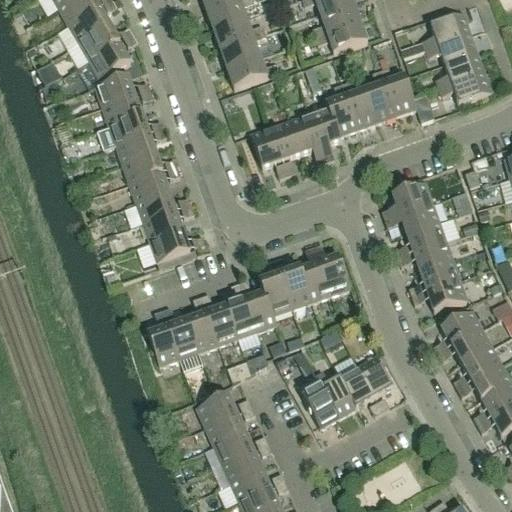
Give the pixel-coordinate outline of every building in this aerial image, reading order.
[(49,0),(58,14),(81,0),(49,0)] [(68,32),(99,14),(90,0),(81,0),(58,14),(68,32)] [(105,0),(99,4),(103,11),(113,6),(109,0),(105,0)] [(251,0),(200,0),(206,16),(251,0)] [(246,24),(242,13),(254,9),(251,0),(206,16),(213,36),(246,24)] [(353,8),(350,0),(313,0),(301,4),(304,13),(316,8),(320,20),(353,8)] [(117,13),(113,6),(103,11),(107,19),(117,13)] [(360,27),(353,8),(320,20),(324,31),(312,35),(315,43),(360,27)] [(79,49),(109,31),(99,14),(68,32),(79,49)] [(470,40),(463,19),(430,31),(434,43),(422,47),(425,55),(470,40)] [(265,39),(262,31),(250,35),(246,24),(213,36),(220,55),(265,39)] [(367,47),(360,27),(315,43),(318,51),(329,47),(334,59),(367,47)] [(89,67),(119,49),(109,31),(79,49),(89,67)] [(396,37),(394,38),(399,51),(403,63),(425,55),(422,47),(421,43),(411,47),(406,33),(396,37)] [(119,39),(123,47),(133,41),(129,34),(119,39)] [(260,62),(256,51),(268,47),(265,39),(220,55),(227,74),(260,62)] [(477,59),(470,40),(425,55),(428,64),(440,59),(444,71),(477,59)] [(137,49),(133,41),(123,47),(128,54),(137,49)] [(130,68),(119,49),(89,67),(100,85),(122,72),(130,68)] [(484,78),(477,59),(444,71),(448,82),(436,86),(439,94),(484,78)] [(278,78),(276,69),(264,73),(260,62),(227,74),(234,94),(267,83),(267,82),(278,78)] [(37,78),(46,92),(48,91),(60,84),(51,69),(37,78)] [(122,72),(100,85),(103,91),(128,82),(122,72)] [(305,75),(313,97),(320,94),(313,72),(305,75)] [(416,114),(404,81),(392,85),(388,73),(380,76),(396,121),(416,114)] [(396,121),(380,76),(372,79),(376,91),(365,95),(377,128),(396,121)] [(491,98),(484,78),(439,94),(442,102),(453,98),(458,110),(491,98)] [(135,102),(128,82),(103,91),(95,93),(102,114),(135,102)] [(377,128),(365,95),(354,99),(350,87),(342,90),(357,135),(377,128)] [(137,92),(140,100),(150,97),(147,88),(137,92)] [(357,135),(342,90),(333,93),(338,104),(325,109),(327,113),(328,113),(338,142),(339,141),(357,135)] [(46,92),(42,94),(46,106),(55,103),(48,91),(46,92)] [(153,105),(150,97),(140,100),(143,108),(153,105)] [(142,121),(135,102),(102,114),(109,133),(142,121)] [(328,113),(327,113),(309,120),(321,153),(341,146),(339,141),(338,142),(328,113)] [(432,124),(430,117),(419,121),(421,128),(432,124)] [(321,153),(309,120),(290,126),(301,160),(321,153)] [(149,140),(142,121),(109,133),(116,152),(149,140)] [(301,160),(290,126),(270,133),(282,167),(301,160)] [(150,131),(153,139),(164,135),(161,127),(150,131)] [(282,167),(270,133),(250,140),(262,174),(282,167)] [(167,143),(164,135),(153,139),(156,147),(167,143)] [(156,160),(149,140),(116,152),(122,171),(156,160)] [(330,155),(322,158),(326,168),(334,165),(330,155)] [(318,171),(326,168),(322,158),(314,160),(318,171)] [(162,179),(156,160),(122,171),(129,191),(162,179)] [(164,169),(167,177),(177,174),(175,165),(164,169)] [(292,168),(284,171),(287,182),(296,179),(292,168)] [(279,184),(287,182),(284,171),(276,174),(279,184)] [(180,182),(177,174),(167,177),(170,185),(180,182)] [(479,189),(474,176),(465,179),(469,192),(479,189)] [(169,198),(162,179),(129,191),(136,210),(169,198)] [(432,208),(425,188),(392,200),(399,220),(432,208)] [(176,217),(169,198),(136,210),(143,229),(176,217)] [(178,208),(181,216),(191,212),(188,204),(178,208)] [(439,228),(432,208),(399,220),(406,239),(439,228)] [(194,220),(191,212),(181,216),(183,224),(194,220)] [(381,217),(384,225),(395,222),(392,214),(381,217)] [(487,215),(478,218),(480,227),(490,224),(487,215)] [(183,237),(176,217),(143,229),(149,248),(183,237)] [(398,230),(395,222),(384,225),(387,233),(398,230)] [(446,247),(439,228),(406,239),(413,259),(446,247)] [(475,228),(462,233),(465,241),(478,236),(475,228)] [(98,231),(89,234),(94,247),(103,244),(98,231)] [(190,257),(183,237),(149,248),(157,269),(190,257)] [(205,251),(202,242),(191,246),(194,254),(205,251)] [(453,266),(446,247),(413,259),(420,278),(453,266)] [(321,250),(313,253),(316,263),(325,261),(321,250)] [(395,256),(398,264),(408,260),(405,252),(395,256)] [(309,266),(316,263),(313,253),(305,256),(309,266)] [(190,257),(157,269),(159,275),(192,263),(190,257)] [(411,268),(408,260),(398,264),(401,272),(411,268)] [(350,294),(338,261),(318,268),(330,301),(350,294)] [(283,264),(275,266),(278,277),(286,274),(283,264)] [(280,281),(278,277),(275,266),(266,269),(272,284),(259,289),(263,298),(264,297),(272,322),(273,321),(291,315),(280,282),(280,281)] [(460,285),(453,266),(420,278),(426,297),(460,285)] [(330,301),(318,268),(299,275),(311,308),(330,301)] [(311,308),(299,275),(280,281),(280,282),(291,315),(311,308)] [(511,282),(502,287),(508,298),(511,295),(511,282)] [(467,305),(460,285),(426,297),(434,317),(467,305)] [(247,286),(239,289),(243,300),(251,297),(247,286)] [(235,302),(243,300),(239,289),(231,292),(235,302)] [(499,289),(490,292),(493,300),(502,296),(499,289)] [(408,294),(411,302),(422,299),(419,291),(408,294)] [(272,322),(264,297),(263,298),(244,304),(256,337),(277,330),(273,321),(272,322)] [(425,307),(422,299),(411,302),(414,310),(425,307)] [(209,300),(201,303),(204,313),(213,310),(209,300)] [(196,316),(204,313),(201,303),(193,306),(196,316)] [(256,337),(244,304),(225,311),(237,344),(256,337)] [(511,315),(507,305),(492,313),(498,326),(502,323),(511,318),(511,315)] [(237,344),(225,311),(206,318),(218,351),(237,344)] [(170,313),(162,316),(166,327),(174,324),(170,313)] [(158,330),(166,327),(162,316),(154,319),(158,330)] [(482,335),(472,316),(441,333),(451,352),(482,335)] [(218,351),(206,318),(187,325),(198,358),(218,351)] [(511,318),(502,323),(506,330),(511,326),(511,318)] [(198,358),(187,325),(167,331),(179,365),(198,358)] [(179,365),(167,331),(147,339),(159,372),(179,365)] [(492,353),(482,335),(451,352),(461,370),(492,353)] [(335,340),(325,345),(329,352),(339,347),(335,340)] [(282,347),(269,352),(273,362),(286,358),(282,347)] [(433,352),(437,360),(447,355),(443,347),(433,352)] [(502,371),(492,353),(461,370),(471,388),(502,371)] [(451,362),(447,355),(437,360),(441,367),(451,362)] [(301,356),(294,361),(303,403),(314,397),(308,386),(315,382),(301,356)] [(393,393),(376,362),(357,373),(374,404),(393,393)] [(245,367),(240,369),(245,382),(250,380),(245,367)] [(511,389),(502,371),(471,388),(481,406),(511,389)] [(374,404),(357,373),(339,383),(356,414),(374,404)] [(356,414),(339,383),(329,388),(323,378),(315,382),(338,424),(356,414)] [(338,424),(315,382),(308,386),(314,397),(303,403),(320,434),(338,424)] [(453,388),(457,396),(467,390),(463,383),(453,388)] [(511,411),(511,388),(511,389),(481,406),(491,424),(511,411)] [(471,398),(467,390),(457,396),(461,403),(471,398)] [(237,419),(228,400),(196,414),(205,434),(237,419)] [(384,404),(376,408),(382,418),(389,414),(384,404)] [(238,409),(241,417),(251,413),(248,405),(238,409)] [(374,422),(382,418),(376,408),(369,412),(374,422)] [(511,436),(511,411),(491,424),(501,442),(511,436)] [(255,420),(251,413),(241,417),(245,425),(255,420)] [(473,424),(477,431),(487,426),(482,418),(473,424)] [(245,438),(237,419),(205,434),(213,452),(245,438)] [(491,433),(487,426),(477,431),(481,439),(491,433)] [(254,456),(245,438),(213,452),(221,471),(254,456)] [(254,446),(258,454),(268,450),(265,442),(254,446)] [(272,458),(268,450),(258,454),(262,462),(272,458)] [(262,475),(254,456),(221,471),(222,472),(213,476),(221,493),(230,489),(262,475)] [(378,511),(379,511),(417,495),(403,462),(368,476),(373,487),(353,495),(360,511),(378,511)] [(270,493),(262,475),(230,489),(238,508),(270,493)] [(271,484),(275,491),(285,487),(281,479),(271,484)] [(11,511),(0,480),(0,511),(11,511)] [(288,495),(285,487),(275,491),(278,499),(288,495)] [(278,511),(270,493),(238,508),(239,511),(278,511)]
